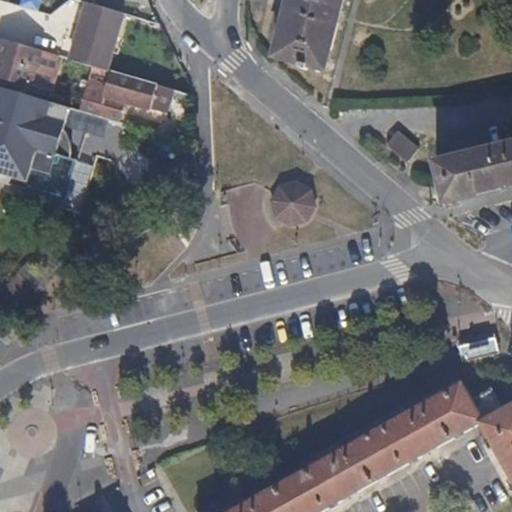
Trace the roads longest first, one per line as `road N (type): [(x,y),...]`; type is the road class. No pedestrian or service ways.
road 1 (residential): [(451,250),(29,367),(0,388)]
road 2 (residential): [(210,44),(451,250)]
